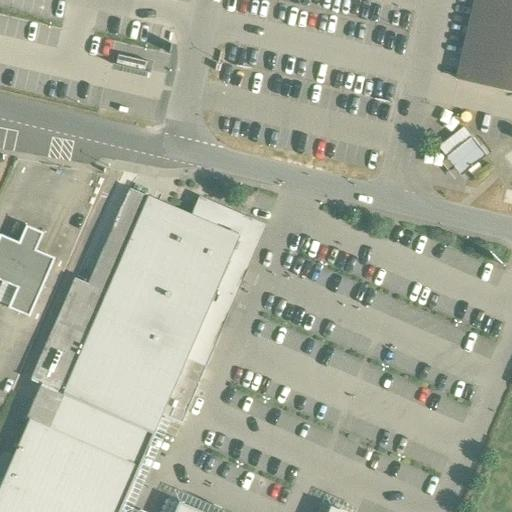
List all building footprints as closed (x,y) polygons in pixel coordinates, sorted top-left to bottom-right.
[(511,0),(475,0),(474,7),(473,9),(474,9),(468,31),(467,33),(468,33),(463,55),(462,55),(462,57),(457,81),(483,87),(483,88),(485,88),(511,94),(511,0)] [(115,55),(111,71),(146,79),(149,63),(115,55)] [(471,139),(446,159),(453,168),(478,148),(471,139)] [(478,148),(453,168),(461,178),(468,172),(477,165),(486,158),(478,148)] [(477,165),(468,172),(472,177),(481,170),(477,165)] [(83,351),(49,429),(30,421),(14,458),(5,480),(0,490),(0,511),(338,511),(332,509),(330,508),(328,511),(198,511),(181,504),(179,503),(175,511),(120,511),(139,469),(154,435),(186,361),(205,369),(236,295),(246,270),(242,260),(236,258),(244,241),(239,239),(239,238),(167,206),(148,198),(148,200),(91,331),(72,323),(64,343),(83,351)] [(19,244),(0,235),(0,282),(17,289),(8,309),(29,318),(55,260),(36,251),(43,235),(26,227),(19,244)] [(4,453),(0,462),(0,477),(5,480),(14,458),(4,453)] [(353,511),(354,511),(334,503),(332,509),(338,511),(353,511)]
